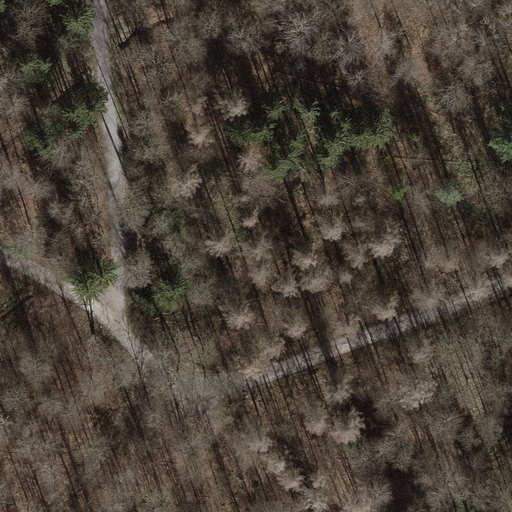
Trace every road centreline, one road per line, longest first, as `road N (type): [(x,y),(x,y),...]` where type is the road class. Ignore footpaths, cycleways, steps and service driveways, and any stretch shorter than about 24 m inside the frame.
road 1 (track): [(511,275),(190,400)]
road 2 (track): [(102,0),(119,220),(109,316)]
road 3 (track): [(109,316),(0,255)]
